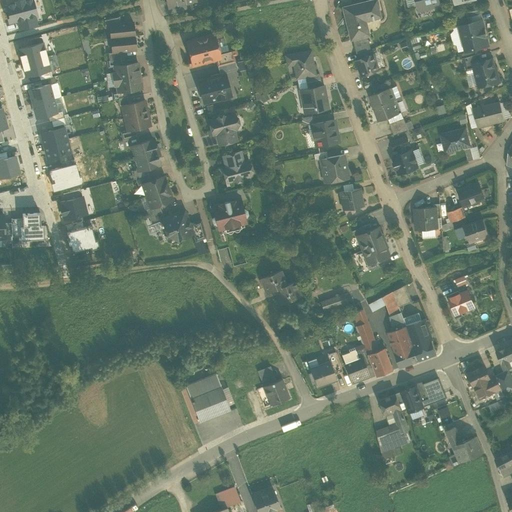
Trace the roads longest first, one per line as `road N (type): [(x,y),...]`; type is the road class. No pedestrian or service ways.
road 1 (residential): [(153,11),(146,39),(183,189),(197,196),(210,182),(163,23)]
road 2 (residential): [(311,409),(217,450),(119,511)]
road 3 (residential): [(390,202),(318,0)]
road 4 (track): [(212,269),(178,264),(0,286)]
road 5 (residential): [(499,142),(501,287),(511,323)]
road 6 (residential): [(212,269),(285,356),(311,409)]
road 7 (residential): [(452,355),(390,202)]
road 8 (unclassified): [(504,511),(452,355)]
road 9 (residential): [(44,199),(0,41)]
road 10 (residential): [(452,355),(311,409)]
road 11 (residential): [(390,202),(483,163),(499,142)]
